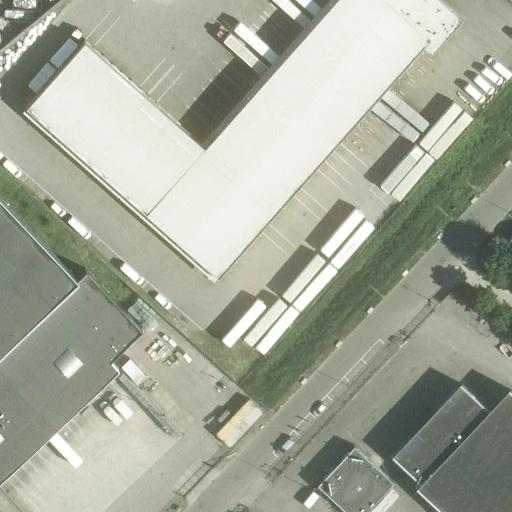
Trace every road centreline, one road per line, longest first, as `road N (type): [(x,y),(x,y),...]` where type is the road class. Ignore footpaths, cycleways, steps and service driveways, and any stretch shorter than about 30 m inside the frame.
road 1 (unclassified): [(204,511),(511,184)]
road 2 (unknown): [(458,0),(470,18),(462,41),(356,153)]
road 3 (unknown): [(405,298),(511,372)]
